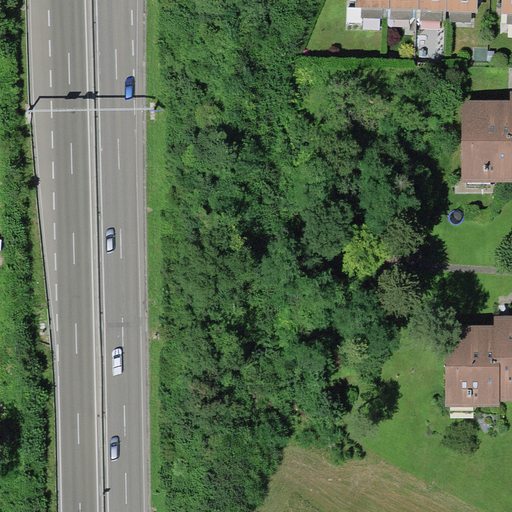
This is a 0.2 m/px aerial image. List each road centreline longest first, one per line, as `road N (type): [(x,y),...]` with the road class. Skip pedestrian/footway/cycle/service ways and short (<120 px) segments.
road 1 (motorway): [(66,0),(79,511)]
road 2 (motorway): [(126,511),(114,0)]
